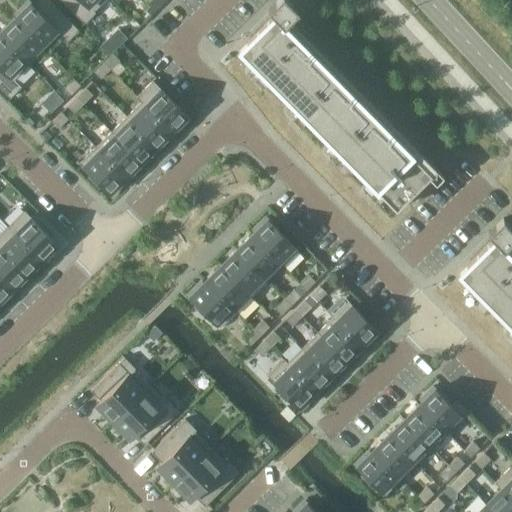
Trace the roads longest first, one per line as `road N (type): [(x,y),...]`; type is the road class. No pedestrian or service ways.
road 1 (residential): [(110,241),(217,135),(234,129),(250,134),(434,321)]
road 2 (residential): [(164,511),(85,434),(52,435),(0,482)]
road 3 (residential): [(318,434),(434,321)]
road 4 (residential): [(0,131),(110,241)]
road 5 (residential): [(0,349),(110,241)]
road 6 (secondary): [(511,89),(429,0)]
